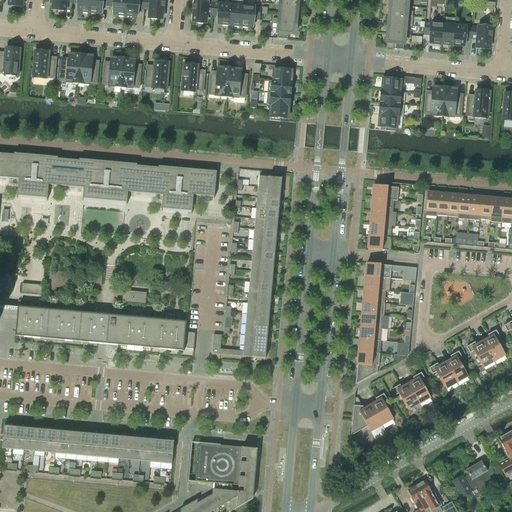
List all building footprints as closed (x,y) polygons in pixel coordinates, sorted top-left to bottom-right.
[(53,0),(53,10),(65,12),(66,3),(72,4),(72,0),(53,0)] [(72,0),(72,4),(78,4),(77,13),(83,13),(83,14),(87,14),(89,14),(90,0),(72,0)] [(90,0),(89,14),(91,14),(91,15),(95,15),(95,14),(101,15),(102,6),(108,7),(108,0),(90,0)] [(108,0),(108,7),(114,7),(113,16),(119,16),(118,17),(123,18),(123,17),(125,17),(126,0),(108,0)] [(126,0),(125,17),(127,17),(127,18),(131,18),(137,18),(137,10),(143,10),(144,0),(126,0)] [(144,0),(143,10),(149,11),(148,19),(161,20),(162,8),(165,9),(165,3),(163,2),(162,0),(144,0)] [(231,0),(231,5),(213,3),(212,16),(218,17),(217,25),(223,26),(223,27),(227,27),(227,26),(231,27),(233,0),(231,0)] [(243,0),(233,0),(231,27),(234,27),(233,28),(238,28),(238,27),(243,28),(243,29),(245,29),(247,6),(243,6),(243,0)] [(430,0),(430,8),(435,8),(435,5),(438,5),(438,0),(430,0)] [(194,5),(192,5),(191,11),(194,11),(193,23),(205,24),(206,16),(212,16),(213,3),(211,3),(195,2),(194,5)] [(280,6),(279,15),(297,16),(298,12),(297,12),(297,7),(280,5),(280,6)] [(389,5),(388,10),(389,10),(389,15),(412,17),(413,12),(406,12),(407,7),(390,5),(389,5)] [(261,8),(247,6),(245,29),(247,29),(247,28),(252,29),(253,20),(259,21),(260,18),(260,14),(261,8)] [(272,19),(272,24),(278,25),(295,26),(296,21),(297,21),(297,16),(279,15),(279,19),(272,19)] [(387,20),(387,25),(388,25),(405,26),(411,27),(412,17),(389,15),(388,20),(387,20)] [(443,17),(442,24),(443,24),(441,46),(452,47),(454,25),(455,25),(455,19),(443,17)] [(443,24),(442,24),(428,23),(424,23),(423,35),(430,36),(429,45),(441,46),(443,24)] [(272,24),(271,29),(278,29),(277,39),(287,40),(287,39),(288,35),(294,36),(295,26),(278,25),(272,24)] [(387,25),(387,29),(387,34),(404,36),(405,26),(388,25),(387,25)] [(472,27),(455,25),(454,25),(452,47),(464,48),(465,39),(471,40),(472,27)] [(490,29),(472,27),(471,40),(477,40),(476,49),(488,50),(489,38),(492,38),(492,32),(490,32),(490,29)] [(387,34),(386,44),(393,45),(393,49),(403,50),(404,36),(387,34)] [(5,55),(0,54),(0,74),(4,75),(4,76),(16,77),(16,76),(18,76),(20,51),(17,51),(17,50),(8,49),(8,50),(5,50),(5,55)] [(32,77),(33,77),(33,78),(45,80),(45,78),(54,79),(56,60),(49,59),(49,54),(46,53),(46,52),(37,51),(37,52),(34,52),(32,77)] [(78,84),(80,56),(80,55),(74,55),(74,56),(68,55),(68,61),(61,60),(59,82),(72,83),(72,84),(78,84)] [(92,57),(86,57),(86,56),(80,55),(80,56),(78,84),(84,85),(84,84),(96,85),(98,64),(92,63),(92,57)] [(120,88),(123,59),(117,59),(117,60),(111,59),(110,65),(104,64),(102,85),(114,87),(114,88),(120,88)] [(139,89),(141,67),(134,67),(135,61),(129,61),(129,60),(123,59),(120,88),(126,89),(126,88),(139,89)] [(155,62),(155,63),(154,63),(153,69),(146,68),(144,87),(153,88),(153,89),(165,90),(165,89),(167,89),(169,64),(167,64),(167,63),(155,62)] [(184,65),(184,66),(183,66),(180,91),(182,91),(182,92),(194,93),(194,92),(203,93),(204,73),(197,73),(198,67),(196,67),(196,66),(184,65)] [(274,66),(273,81),(290,83),(291,71),(285,70),(285,68),(285,67),(274,66)] [(226,98),(229,70),(229,69),(223,68),(223,69),(217,69),(216,74),(210,74),(208,95),(220,96),(220,97),(226,98)] [(245,98),(247,77),(240,77),(241,71),(235,70),(235,69),(229,69),(229,70),(226,98),(232,98),(232,97),(245,98)] [(403,93),(404,81),(400,80),(401,77),(390,76),(390,79),(383,79),(382,91),(403,93)] [(268,81),(267,93),(290,95),(291,83),(290,83),(273,81),(268,81)] [(442,117),(444,89),(444,88),(438,88),(438,89),(432,88),(432,94),(425,93),(423,115),(436,116),(436,117),(442,117)] [(460,118),(462,97),(456,96),(456,91),(450,90),(450,89),(444,88),(444,89),(442,117),(448,118),(448,117),(460,118)] [(403,105),(404,93),(403,93),(382,91),(381,91),(380,103),(403,105)] [(488,118),(490,94),(488,93),(488,92),(476,91),(476,92),(475,92),(474,98),(467,97),(465,116),(474,117),(474,118),(486,119),(486,118),(488,118)] [(267,93),(265,105),(271,106),(288,107),(289,107),(290,95),(267,93)] [(511,94),(505,94),(505,95),(503,95),(501,120),(502,120),(502,121),(511,121),(511,94)] [(402,117),(403,105),(380,103),(379,116),(380,116),(380,115),(402,117)] [(271,106),(269,121),(280,122),(280,119),(287,119),(288,107),(271,106)] [(401,130),(402,117),(380,115),(380,116),(379,128),(385,128),(385,131),(396,132),(396,129),(401,130)] [(0,177),(18,179),(20,174),(12,173),(14,155),(0,153),(0,177)] [(214,199),(216,174),(216,172),(158,167),(158,168),(137,166),(137,165),(79,160),(79,161),(57,159),(57,158),(14,154),(14,155),(12,173),(20,174),(18,179),(16,198),(17,198),(17,196),(46,199),(46,201),(47,201),(48,185),(83,188),(82,201),(83,201),(83,199),(126,203),(126,205),(128,192),(162,195),(161,211),(162,211),(162,209),(191,212),(191,214),(193,195),(213,197),(213,199),(214,199)] [(281,190),(282,179),(259,177),(258,188),(281,190)] [(397,202),(398,188),(373,186),(372,199),(393,201),(397,202)] [(280,200),(281,190),(258,188),(257,198),(280,200)] [(425,211),(425,217),(436,218),(436,216),(437,212),(438,191),(438,192),(434,192),(434,191),(434,193),(427,193),(425,211)] [(437,212),(436,216),(447,217),(449,192),(449,193),(445,193),(445,192),(444,194),(439,194),(439,192),(438,191),(437,212)] [(449,192),(447,217),(457,218),(458,214),(460,193),(460,194),(456,194),(456,193),(455,193),(455,195),(449,195),(450,193),(449,192)] [(457,218),(457,219),(468,220),(471,194),(470,194),(470,195),(467,195),(467,194),(466,194),(466,196),(460,195),(460,193),(458,214),(457,218)] [(471,194),(468,220),(479,221),(479,220),(480,216),(481,195),(481,196),(477,196),(477,195),(477,197),(471,196),(471,194)] [(480,216),(479,220),(490,221),(492,196),(492,197),(488,197),(488,196),(487,198),(482,197),(482,195),(481,195),(480,216)] [(490,221),(490,223),(500,224),(503,197),(503,198),(499,198),(499,197),(498,197),(498,199),(492,198),(493,196),(492,196),(490,221)] [(503,197),(500,224),(510,225),(511,223),(511,220),(511,198),(510,199),(510,198),(509,198),(509,200),(503,199),(503,197)] [(279,211),(280,201),(280,200),(257,198),(256,209),(279,211)] [(392,213),(393,201),(372,199),(371,212),(392,214),(392,213)] [(278,221),(279,211),(256,209),(255,219),(278,221)] [(395,227),(396,214),(396,213),(392,213),(392,214),(371,212),(370,224),(391,226),(395,227)] [(277,232),(278,222),(278,221),(255,219),(254,230),(277,232)] [(390,239),(391,226),(370,224),(369,237),(390,239)] [(276,243),(276,236),(277,232),(254,230),(253,240),(276,243)] [(408,232),(407,240),(418,241),(419,233),(408,232)] [(389,252),(390,239),(369,237),(367,250),(389,252)] [(275,253),(276,243),(253,240),(252,251),(275,253)] [(274,264),(275,253),(252,251),(251,262),(274,264)] [(273,274),(274,264),(251,262),(250,272),(273,274)] [(366,264),(365,277),(390,280),(391,271),(402,272),(402,281),(415,282),(416,269),(366,264)] [(272,285),(273,275),(273,274),(250,272),(249,283),(272,285)] [(365,277),(364,290),(385,292),(389,292),(390,280),(365,277)] [(271,295),(272,285),(249,283),(248,293),(271,295)] [(43,295),(43,286),(22,284),(21,293),(43,295)] [(364,290),(363,302),(384,304),(385,292),(364,290)] [(145,305),(146,294),(146,293),(146,295),(123,293),(123,291),(121,302),(145,305)] [(270,306),(271,296),(271,295),(248,293),(247,304),(270,306)] [(185,332),(186,322),(174,321),(174,315),(166,314),(165,320),(141,318),(142,312),(138,312),(133,311),(133,317),(100,314),(101,309),(95,308),(95,314),(71,312),(72,306),(63,305),(62,311),(39,309),(39,303),(31,302),(30,308),(18,307),(15,337),(16,337),(16,336),(24,336),(24,334),(40,335),(40,338),(56,339),(56,337),(73,338),(72,341),(88,342),(88,340),(118,342),(118,345),(126,346),(127,343),(143,344),(143,347),(151,348),(158,349),(159,346),(175,347),(175,350),(182,351),(182,352),(183,352),(184,348),(193,349),(193,353),(195,333),(185,332)] [(363,302),(362,315),(383,317),(384,304),(363,302)] [(269,316),(270,306),(247,304),(246,314),(269,316)] [(268,327),(269,317),(269,316),(246,314),(245,325),(268,327)] [(362,315),(360,327),(382,329),(387,330),(388,317),(383,317),(362,315)] [(511,321),(511,322),(503,326),(507,333),(510,330),(511,333),(511,321)] [(267,338),(268,331),(268,327),(245,325),(244,336),(267,338)] [(360,327),(359,340),(381,342),(382,329),(360,327)] [(505,356),(499,344),(496,339),(499,337),(496,331),(487,335),(489,339),(483,342),(494,362),(505,356)] [(220,349),(221,336),(213,335),(211,354),(219,355),(220,349)] [(266,348),(267,342),(267,338),(244,336),(244,346),(266,348)] [(359,340),(358,352),(379,354),(381,342),(359,340)] [(494,362),(483,342),(476,346),(474,343),(466,348),(469,354),(473,352),(483,369),(494,362)] [(265,359),(266,348),(244,346),(243,351),(225,350),(224,355),(265,359)] [(408,355),(408,349),(403,348),(403,356),(395,356),(393,358),(393,360),(395,363),(406,357),(408,355)] [(355,384),(355,385),(377,373),(377,367),(378,367),(379,354),(358,352),(355,384)] [(468,377),(461,366),(458,360),(462,358),(458,352),(450,357),(452,360),(445,363),(457,384),(468,377)] [(457,384),(445,363),(439,367),(437,364),(428,369),(432,375),(436,373),(445,390),(457,384)] [(430,398),(424,387),(421,381),(424,379),(421,373),(412,378),(414,381),(408,385),(419,405),(430,398)] [(419,405),(408,385),(401,388),(400,385),(391,390),(395,396),(398,394),(408,411),(419,405)] [(393,420),(386,408),(383,403),(387,401),(383,394),(375,399),(377,402),(370,406),(382,426),(393,420)] [(382,426),(370,406),(364,410),(362,407),(353,406),(350,436),(367,427),(371,432),(382,426)] [(4,426),(2,449),(13,450),(15,427),(8,427),(5,426),(4,426)] [(15,427),(13,450),(24,451),(26,428),(19,427),(15,427)] [(26,428),(24,451),(34,452),(36,429),(30,428),(26,428)] [(34,452),(33,466),(38,467),(39,456),(44,457),(44,452),(45,453),(47,430),(40,429),(36,429),(34,452)] [(47,430),(45,453),(55,454),(57,431),(51,430),(47,430)] [(57,431),(55,454),(66,454),(68,432),(61,431),(57,431)] [(68,432),(66,454),(76,455),(78,433),(72,432),(68,432)] [(78,433),(76,455),(87,456),(89,434),(82,433),(78,433)] [(89,434),(87,456),(97,457),(99,435),(93,434),(89,434)] [(511,445),(506,434),(497,439),(504,452),(505,452),(508,459),(498,465),(505,478),(511,473),(511,445)] [(99,435),(97,457),(108,458),(110,436),(104,435),(100,435),(99,435)] [(110,436),(108,458),(118,459),(120,437),(114,436),(110,436)] [(120,437),(118,459),(129,460),(131,438),(125,437),(121,437),(120,437)] [(131,438),(129,460),(139,461),(142,439),(135,438),(131,438)] [(142,439),(139,461),(150,462),(152,440),(146,439),(142,439)] [(150,462),(149,468),(160,469),(163,440),(156,440),(152,440),(150,462)] [(163,440),(160,469),(171,470),(174,441),(167,441),(163,441),(163,440)] [(239,485),(239,478),(241,463),(242,448),(199,444),(195,482),(216,483),(239,485)] [(256,464),(257,449),(242,448),(241,463),(256,464)] [(469,491),(490,479),(489,476),(494,474),(490,467),(485,469),(481,462),(466,471),(466,470),(466,471),(468,475),(462,479),(461,477),(453,481),(462,498),(470,493),(469,491)] [(254,479),(256,464),(241,463),(239,478),(254,479)] [(253,495),(254,479),(239,478),(239,485),(238,493),(253,495)] [(502,479),(495,483),(505,499),(511,495),(502,479)] [(440,506),(436,498),(435,498),(434,499),(431,494),(432,494),(424,481),(415,486),(430,511),(441,511),(438,507),(440,506)] [(230,511),(237,508),(238,493),(239,485),(216,483),(215,489),(221,490),(219,508),(226,503),(225,511),(230,511)] [(430,511),(415,486),(407,491),(418,510),(415,511),(430,511)] [(211,511),(219,508),(221,490),(215,489),(212,489),(212,495),(205,499),(203,511),(211,511)] [(237,508),(251,500),(252,499),(253,495),(238,493),(237,508)] [(203,511),(205,499),(197,503),(197,499),(189,504),(188,511),(203,511)] [(456,511),(451,503),(442,508),(443,511),(456,511)]
